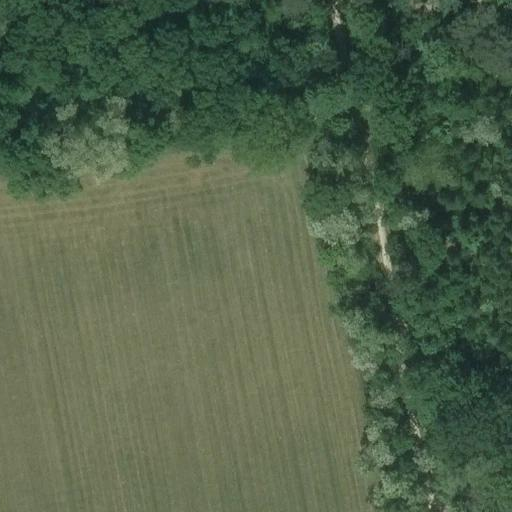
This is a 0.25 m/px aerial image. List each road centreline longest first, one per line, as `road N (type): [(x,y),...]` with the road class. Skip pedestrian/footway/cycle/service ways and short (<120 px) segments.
road 1 (track): [(330,0),(429,511)]
road 2 (track): [(0,80),(220,0)]
